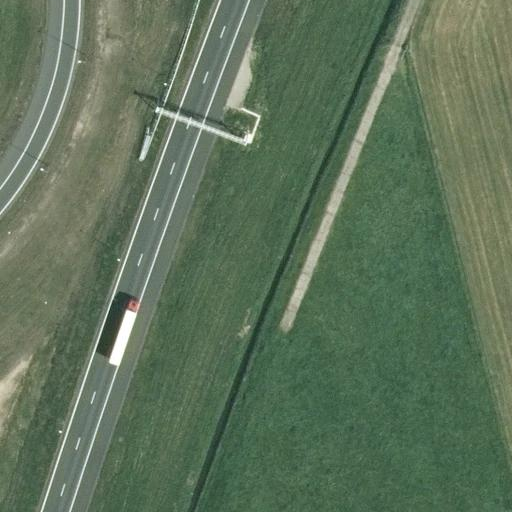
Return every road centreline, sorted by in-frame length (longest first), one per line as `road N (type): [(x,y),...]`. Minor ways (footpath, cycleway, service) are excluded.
road 1 (motorway): [(55,511),(233,0)]
road 2 (track): [(415,0),(286,324)]
road 3 (motorway): [(68,0),(56,101),(0,199)]
